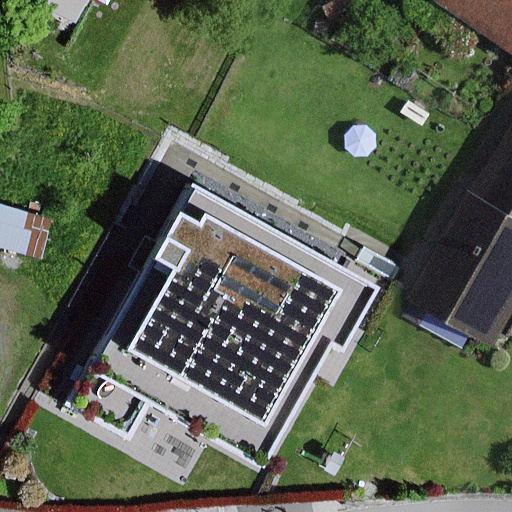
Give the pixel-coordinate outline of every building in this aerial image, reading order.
[(62,0),(39,0),(39,2),(57,10),(62,0)] [(365,0),(337,0),(322,7),(329,22),(368,4),(365,0)] [(511,0),(436,0),(511,52),(511,0)] [(332,23),(317,19),(313,33),(328,37),(332,23)] [(416,71),(399,61),(388,80),(405,90),(416,71)] [(511,124),(471,197),(511,219),(511,124)] [(180,185),(58,406),(126,443),(144,410),(253,470),(321,347),(333,354),(369,289),(180,185)] [(511,322),(511,219),(471,197),(413,300),(498,347),(511,322)] [(49,221),(0,206),(0,252),(36,263),(49,221)] [(342,459),(327,451),(316,471),(332,479),(342,459)]
